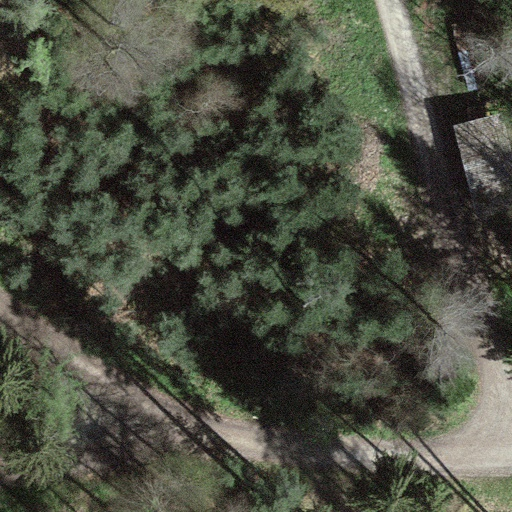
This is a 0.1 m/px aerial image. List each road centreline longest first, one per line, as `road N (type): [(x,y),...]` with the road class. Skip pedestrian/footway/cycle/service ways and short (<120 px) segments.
road 1 (track): [(511,453),(427,463),(141,430),(0,317)]
road 2 (track): [(511,443),(388,0)]
road 3 (track): [(141,430),(0,468)]
